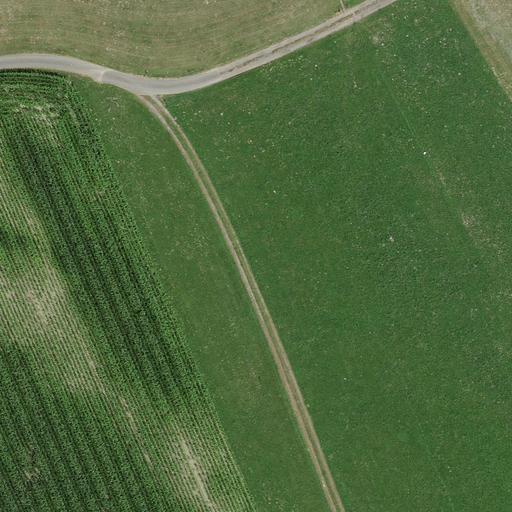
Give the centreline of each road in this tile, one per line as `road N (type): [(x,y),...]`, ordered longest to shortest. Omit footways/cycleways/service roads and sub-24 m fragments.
road 1 (track): [(152,89),(239,201),(364,511)]
road 2 (track): [(0,68),(89,65),(152,89),(258,60),(370,0)]
